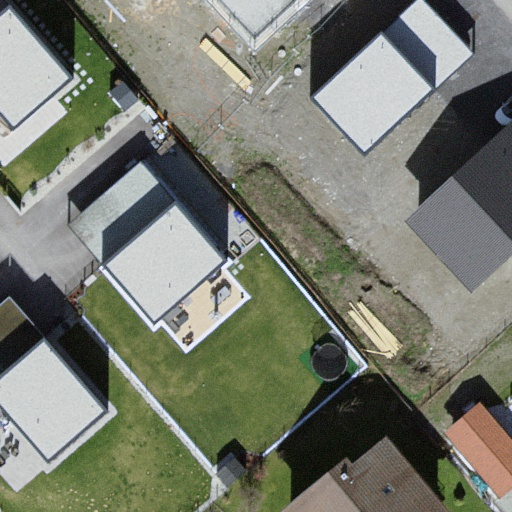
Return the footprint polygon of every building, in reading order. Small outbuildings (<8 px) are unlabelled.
[(73,71),(7,0),(0,0),(0,117),(10,128),(73,71)] [(309,0),(206,0),(255,51),(309,0)] [(470,51),(421,0),(416,0),(313,97),(366,153),(470,51)] [(511,254),(511,121),(408,220),(474,290),(511,254)] [(226,258),(137,159),(116,178),(155,220),(108,262),(158,318),(226,258)] [(13,290),(0,300),(0,408),(49,468),(115,414),(13,290)] [(503,488),(511,480),(511,423),(481,390),(444,424),(503,488)] [(450,511),(397,443),(308,511),(450,511)]
